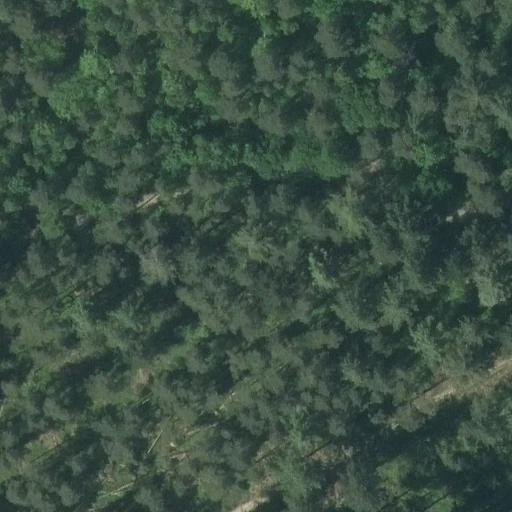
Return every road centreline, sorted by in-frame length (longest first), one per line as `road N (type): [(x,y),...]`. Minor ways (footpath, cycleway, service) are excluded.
road 1 (track): [(511,193),(441,217),(390,174),(327,165),(160,194),(0,244)]
road 2 (track): [(511,358),(242,511)]
